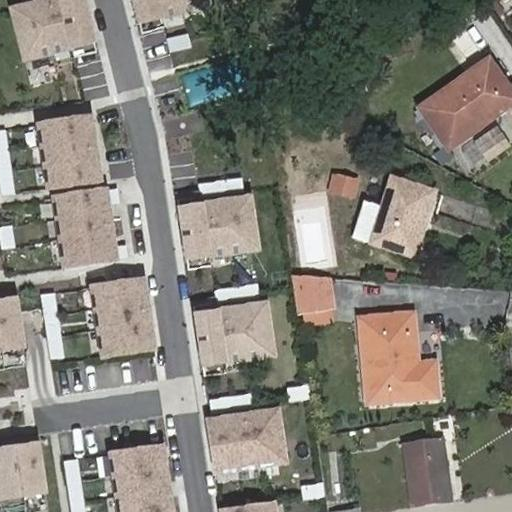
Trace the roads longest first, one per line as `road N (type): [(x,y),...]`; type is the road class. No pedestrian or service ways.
road 1 (residential): [(111,0),(150,163),(184,402)]
road 2 (residential): [(42,423),(184,402)]
